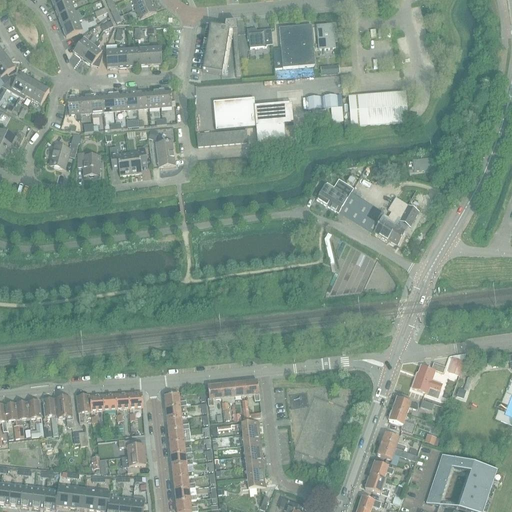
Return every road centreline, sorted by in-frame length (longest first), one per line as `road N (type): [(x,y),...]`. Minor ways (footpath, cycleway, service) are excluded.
road 1 (residential): [(425,277),(302,212),(37,247),(0,243)]
road 2 (residential): [(23,180),(80,194),(181,178),(188,170),(182,92)]
road 3 (residential): [(342,503),(277,475),(264,370)]
road 4 (tertiary): [(442,247),(477,186),(511,86)]
road 5 (residential): [(182,92),(357,79)]
road 6 (tertiary): [(342,503),(393,357)]
road 7 (residential): [(191,15),(342,0)]
road 8 (residential): [(0,397),(150,382)]
road 9 (residential): [(164,511),(150,382)]
road 10 (residential): [(264,370),(393,357)]
road 11 (residential): [(393,357),(511,340)]
